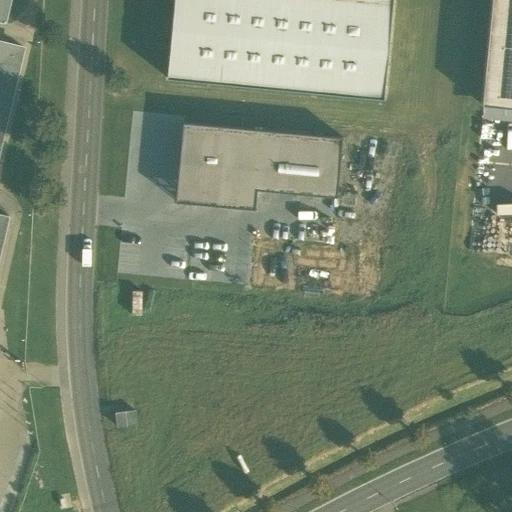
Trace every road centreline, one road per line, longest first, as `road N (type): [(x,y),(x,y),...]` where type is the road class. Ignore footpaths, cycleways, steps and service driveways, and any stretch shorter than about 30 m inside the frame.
road 1 (residential): [(93,0),(80,379),(105,511)]
road 2 (tertiary): [(345,511),(511,434)]
